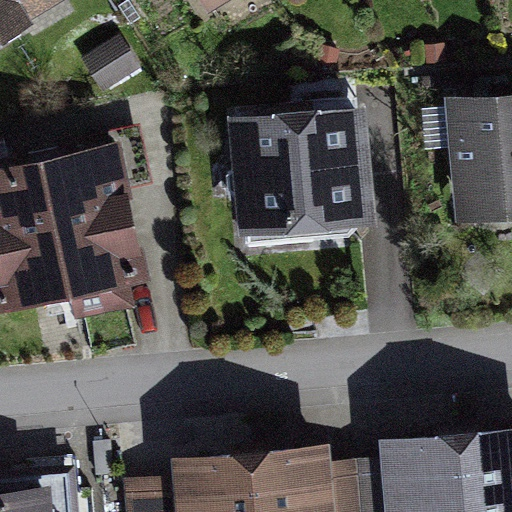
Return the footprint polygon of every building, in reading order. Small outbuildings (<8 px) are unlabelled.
[(0,0),(0,31),(52,0),(0,0)] [(511,84),(441,90),(450,209),(511,204),(511,84)] [(232,103),(239,212),(370,203),(363,94),(232,103)] [(0,162),(0,310),(73,294),(78,317),(136,305),(131,283),(153,278),(122,136),(0,162)] [(511,511),(511,418),(387,429),(393,511),(511,511)] [(181,448),(185,511),(335,511),(330,436),(181,448)] [(0,478),(0,511),(54,511),(50,473),(0,478)]
